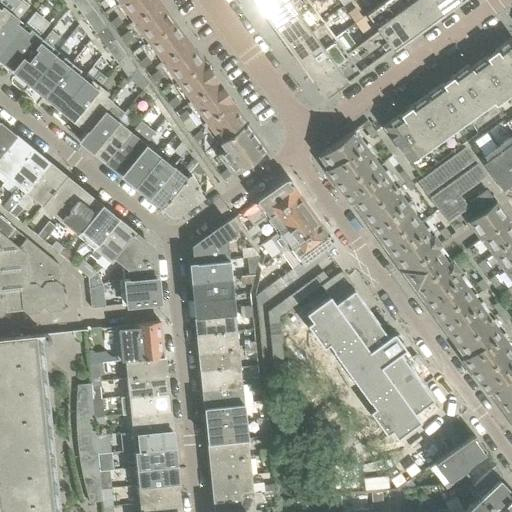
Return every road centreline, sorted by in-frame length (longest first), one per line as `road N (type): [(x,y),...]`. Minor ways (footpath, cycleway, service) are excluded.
road 1 (residential): [(174,241),(197,511)]
road 2 (residential): [(312,135),(502,0)]
road 3 (residential): [(0,98),(174,241)]
road 4 (residential): [(511,454),(396,297)]
road 5 (residential): [(396,297),(291,154)]
road 6 (residential): [(312,135),(212,0)]
road 7 (residential): [(291,154),(174,241)]
road 8 (residential): [(396,297),(511,211)]
